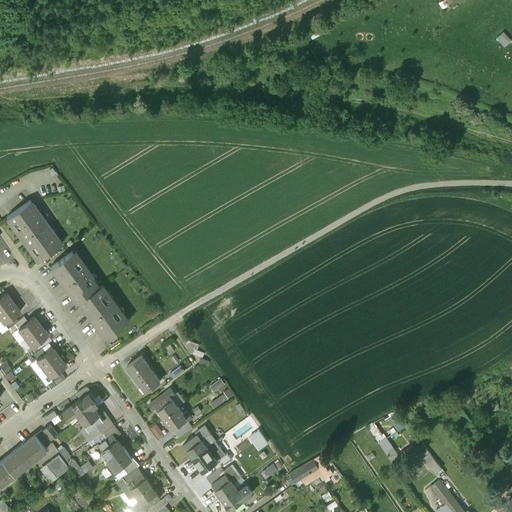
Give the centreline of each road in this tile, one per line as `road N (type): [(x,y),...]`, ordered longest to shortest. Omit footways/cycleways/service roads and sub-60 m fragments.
road 1 (track): [(184,308),(398,192),(511,185)]
road 2 (residential): [(95,367),(200,511)]
road 3 (residential): [(17,275),(32,281),(95,367)]
